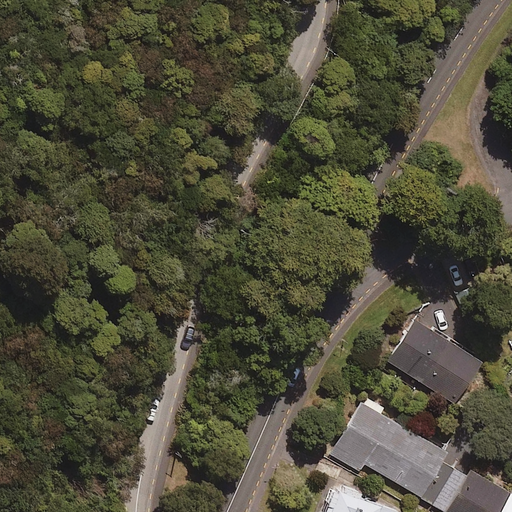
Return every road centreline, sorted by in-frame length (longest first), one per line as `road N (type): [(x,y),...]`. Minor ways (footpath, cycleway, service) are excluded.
road 1 (residential): [(138,511),(215,218),(287,82),(310,0)]
road 2 (unclassified): [(323,303),(375,175),(483,0)]
road 3 (unclassified): [(224,511),(323,303)]
road 4 (residential): [(323,303),(392,251),(511,214)]
